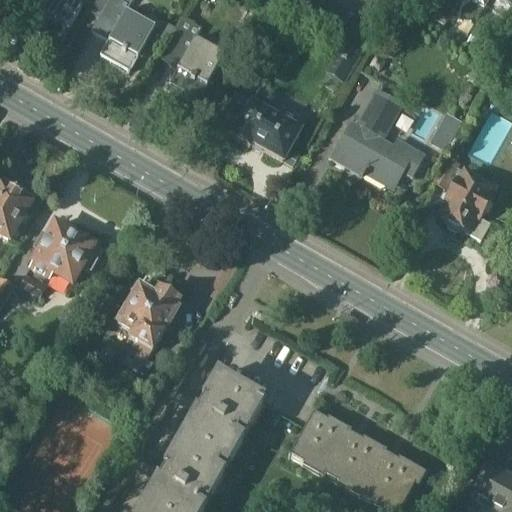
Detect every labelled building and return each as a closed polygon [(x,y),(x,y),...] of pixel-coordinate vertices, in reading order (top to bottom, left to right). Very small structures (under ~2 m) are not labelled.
[(39,16),(30,31),(61,48),(86,3),(81,0),(24,0),(21,7),(39,16)] [(110,0),(101,18),(92,34),(109,44),(100,59),(130,76),(155,31),(125,14),(131,3),(130,2),(130,0),(110,0)] [(395,0),(381,0),(371,19),(382,25),(395,0)] [(511,0),(495,0),(511,8),(511,0)] [(184,21),(170,45),(160,62),(178,72),(169,86),(199,103),(225,58),(195,41),(201,30),(184,21)] [(377,34),(366,28),(359,41),(369,47),(377,34)] [(338,58),(354,67),(361,55),(347,47),(344,52),(342,51),(338,58)] [(375,58),(369,69),(380,75),(386,64),(375,58)] [(350,127),(330,162),(345,170),(347,167),(361,175),(358,179),(362,181),(364,177),(388,191),(397,174),(402,177),(412,182),(425,159),(397,143),(392,151),(383,146),(403,110),(376,95),(356,130),(350,127)] [(283,111),(277,121),(235,98),(222,122),(237,130),(232,140),(249,150),(251,147),(270,158),(282,164),(299,134),(293,131),(299,120),(283,111)] [(462,141),(457,139),(447,157),(455,161),(463,147),(460,145),(462,141)] [(458,167),(447,160),(432,185),(445,192),(451,181),(455,183),(443,205),(449,208),(440,223),(446,226),(448,231),(455,235),(459,234),(465,237),(476,242),(486,225),(481,222),(492,203),(499,190),(463,170),(461,173),(456,170),(458,167)] [(0,240),(10,246),(33,205),(36,199),(4,181),(1,187),(0,185),(0,240)] [(25,280),(19,291),(39,302),(53,278),(71,288),(80,271),(90,276),(102,255),(88,247),(86,243),(81,240),(77,241),(54,228),(46,243),(40,239),(33,251),(39,254),(28,275),(37,280),(36,281),(42,285),(40,288),(25,280)] [(0,282),(0,314),(14,292),(0,282)] [(116,327),(131,336),(127,342),(138,349),(137,350),(133,348),(129,355),(145,366),(177,314),(174,312),(178,306),(159,295),(160,292),(159,289),(148,282),(144,282),(139,291),(137,291),(116,327)] [(195,412),(163,471),(165,472),(160,480),(157,479),(157,480),(139,511),(203,511),(206,507),(207,508),(208,506),(207,506),(245,439),(246,438),(245,437),(264,404),(264,405),(265,404),(247,394),(215,376),(201,402),(204,403),(203,403),(199,412),(196,410),(195,411),(195,412)] [(361,445),(352,439),(349,438),(351,435),(328,422),(326,424),(312,417),(288,458),(302,466),(306,460),(327,472),(324,479),(338,487),(341,480),(363,493),(359,499),(373,507),(377,501),(396,511),(399,511),(421,475),(398,462),(397,464),(384,457),(386,455),(363,442),(361,445)] [(19,456),(23,449),(25,445),(17,440),(7,459),(15,463),(19,456)] [(30,453),(23,449),(19,456),(26,460),(30,453)] [(511,511),(511,480),(488,467),(470,498),(493,511),(511,511)] [(466,479),(459,490),(466,494),(472,482),(466,479)]
